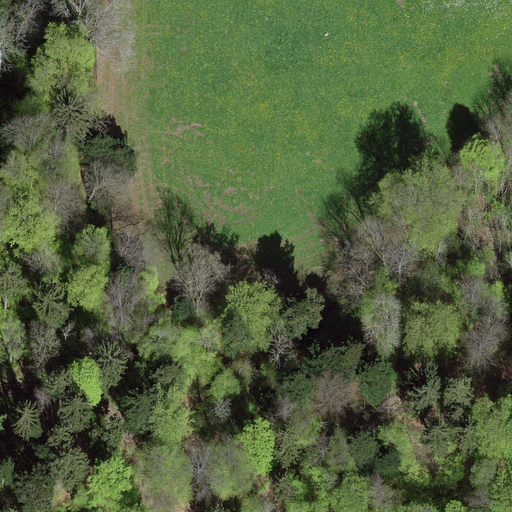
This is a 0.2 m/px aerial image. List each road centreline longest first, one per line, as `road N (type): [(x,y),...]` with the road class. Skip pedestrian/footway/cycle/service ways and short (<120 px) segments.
road 1 (track): [(511,324),(204,511)]
road 2 (track): [(0,391),(60,391),(114,415),(155,511)]
